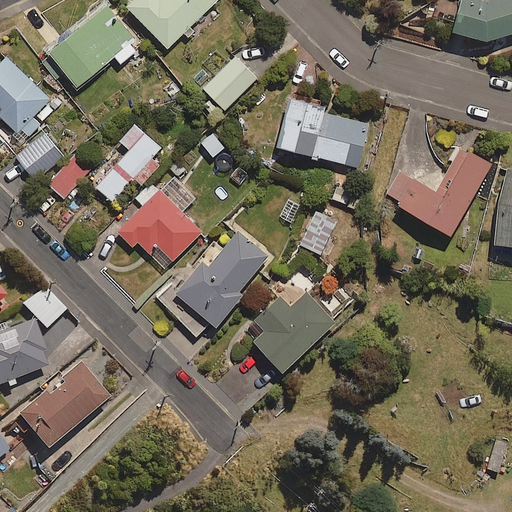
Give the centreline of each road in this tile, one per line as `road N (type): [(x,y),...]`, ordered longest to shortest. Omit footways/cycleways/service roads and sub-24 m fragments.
road 1 (residential): [(227,440),(0,208)]
road 2 (residential): [(511,101),(365,55),(289,0)]
